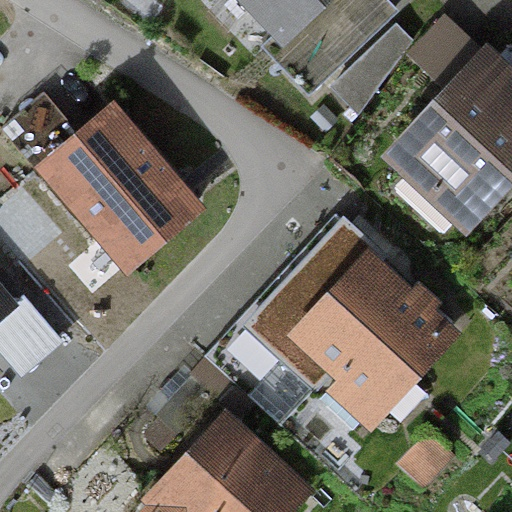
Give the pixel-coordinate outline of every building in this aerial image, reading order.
[(265,46),(308,91),(352,50),(312,7),(319,0),(249,0),(279,32),(265,46)] [(394,188),(443,233),(511,157),(511,47),(489,72),(485,69),(449,108),(438,98),(416,122),(427,132),(407,152),(418,162),(394,188)] [(128,263),(193,207),(112,111),(46,167),(128,263)] [(339,365),(345,371),(326,391),(327,403),(353,427),(377,401),(379,402),(443,332),(372,266),(382,255),(344,219),(343,220),(336,213),(204,356),(281,426),(315,389),(316,391),(339,365)] [(157,415),(176,433),(213,393),(194,375),(157,415)] [(274,511),(293,492),(223,429),(146,511),(274,511)] [(427,434),(400,462),(422,484),(450,455),(427,434)]
